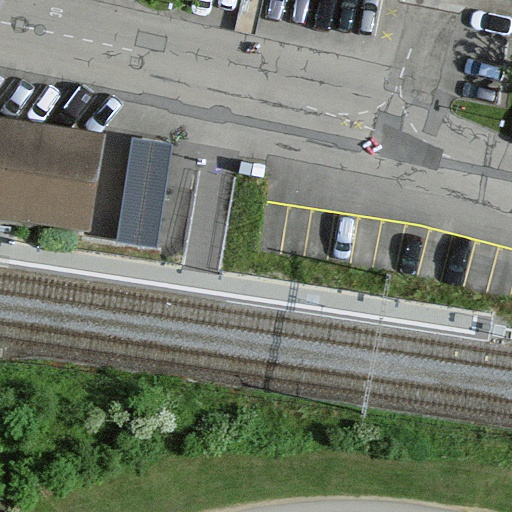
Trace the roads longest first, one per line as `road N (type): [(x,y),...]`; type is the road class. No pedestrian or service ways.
road 1 (residential): [(0,22),(138,51),(397,131)]
road 2 (residential): [(436,0),(397,131)]
road 3 (residential): [(397,131),(511,181)]
